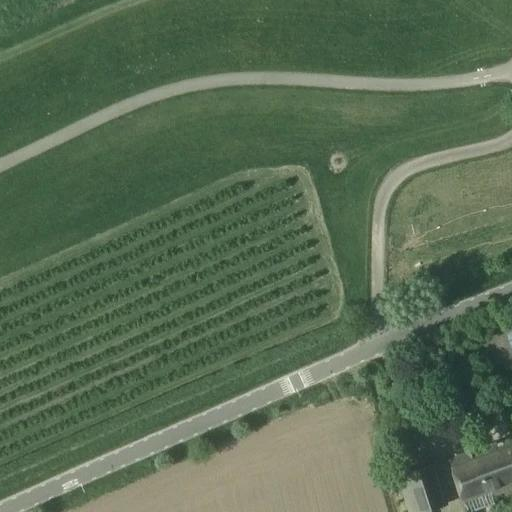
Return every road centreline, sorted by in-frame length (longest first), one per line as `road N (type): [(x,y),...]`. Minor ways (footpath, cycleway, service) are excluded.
road 1 (unclassified): [(0,165),(143,99),(204,82),(427,85),(511,70)]
road 2 (unclassified): [(0,511),(375,345)]
road 3 (unclassified): [(375,345),(378,212),(390,183),(413,166),(511,138)]
road 4 (unclassified): [(375,345),(511,292)]
